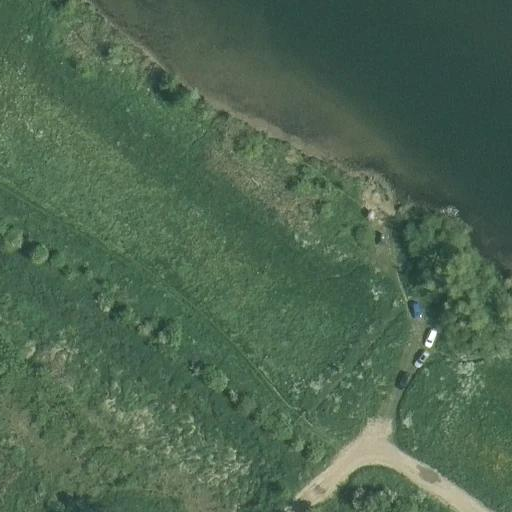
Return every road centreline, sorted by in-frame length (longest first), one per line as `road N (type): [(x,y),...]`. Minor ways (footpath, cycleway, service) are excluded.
road 1 (track): [(423,328),(398,265),(390,196)]
road 2 (track): [(369,446),(423,328)]
road 3 (track): [(369,446),(404,460),(473,511)]
